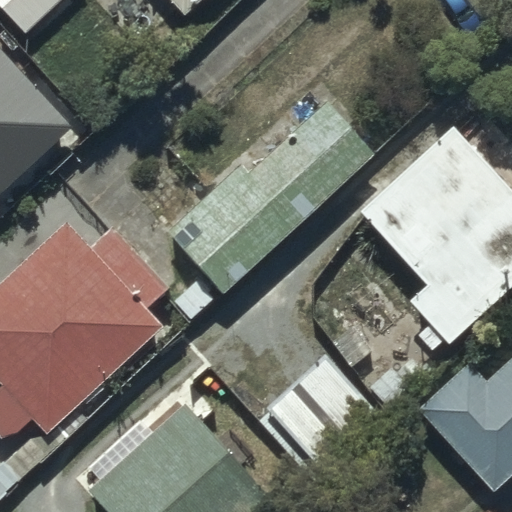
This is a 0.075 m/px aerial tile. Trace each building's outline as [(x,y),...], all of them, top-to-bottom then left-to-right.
[(0,0),(0,1),(23,25),(49,0),(0,0)] [(0,201),(73,135),(0,56),(0,201)] [(165,225),(219,284),(374,142),(319,83),(165,225)] [(511,184),(451,117),(358,202),(425,275),(407,291),(446,334),(511,273),(511,184)] [(0,274),(0,377),(43,425),(160,319),(143,299),(163,281),(109,222),(88,241),(65,216),(0,274)] [(417,399),(491,481),(511,461),(511,348),(490,369),(472,349),(417,399)] [(184,398),(88,482),(113,511),(247,511),(268,494),(184,398)]
